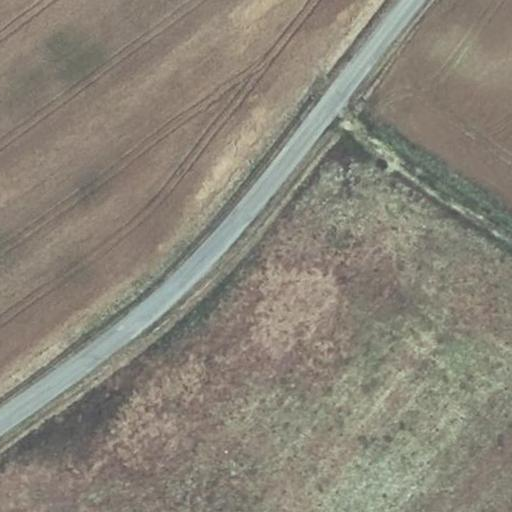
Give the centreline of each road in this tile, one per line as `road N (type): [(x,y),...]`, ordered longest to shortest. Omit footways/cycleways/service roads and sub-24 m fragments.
road 1 (unclassified): [(412,0),(190,276),(0,422)]
road 2 (track): [(334,100),(396,159),(511,231)]
